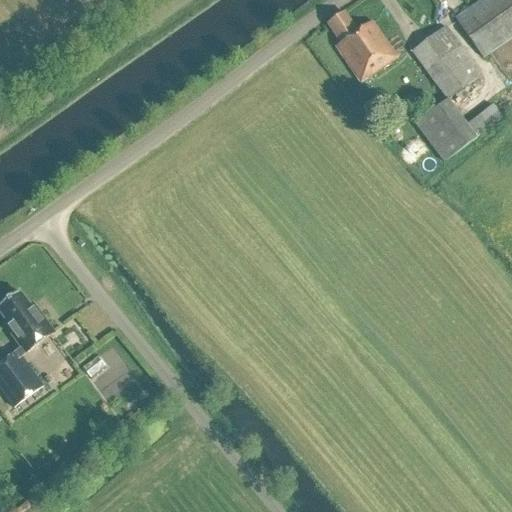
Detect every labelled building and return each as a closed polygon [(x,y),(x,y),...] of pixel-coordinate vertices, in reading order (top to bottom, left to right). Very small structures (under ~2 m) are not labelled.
[(483,59),(511,38),(511,0),(483,0),(455,20),(483,59)] [(357,33),(344,14),(327,26),(340,44),(335,48),(360,84),(397,59),(372,23),(357,33)] [(467,125),(449,100),(481,76),(445,28),(411,53),(447,102),(415,125),(443,163),(502,119),(493,106),(467,125)] [(29,308),(19,293),(0,306),(0,313),(8,324),(4,326),(22,350),(0,366),(0,389),(16,410),(44,388),(22,359),(54,334),(32,306),(29,308)] [(56,487),(73,473),(65,463),(48,477),(56,487)]
